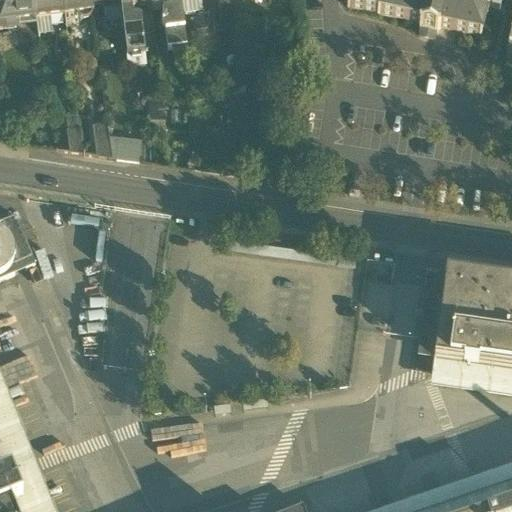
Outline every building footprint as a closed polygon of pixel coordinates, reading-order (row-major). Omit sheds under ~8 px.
[(36,20),(33,0),(0,0),(0,29),(19,27),(18,22),(36,20)] [(49,18),(64,16),(61,0),(33,0),(36,20),(49,18)] [(93,17),(92,7),(91,0),(61,0),(64,16),(76,15),(77,18),(80,22),(84,23),(88,22),(91,19),(93,17)] [(103,13),(122,10),(120,0),(91,0),(92,7),(102,6),(103,13)] [(135,7),(150,5),(149,0),(120,0),(122,10),(127,56),(144,54),(140,20),(137,18),(132,19),(131,11),(135,7)] [(185,49),(179,2),(178,0),(149,0),(150,5),(165,3),(170,6),(170,11),(162,12),(168,51),(185,49)] [(217,0),(220,19),(239,17),(239,13),(237,0),(217,0)] [(492,5),(489,4),(490,0),(489,0),(488,0),(348,0),(347,8),(377,15),(419,24),(418,29),(421,30),(420,37),(432,40),(434,33),(436,33),(437,28),(481,38),(485,15),(486,15),(487,12),(491,13),(499,15),(501,6),(493,4),(492,5)] [(240,29),(239,17),(220,19),(221,31),(240,29)] [(52,36),(49,18),(36,20),(38,38),(52,36)] [(248,78),(249,84),(273,80),(272,74),(248,78)] [(96,159),(111,162),(108,141),(107,127),(92,129),(96,159)] [(69,155),(81,157),(78,132),(66,133),(69,155)] [(111,162),(116,163),(119,142),(108,141),(111,162)] [(141,145),(119,142),(116,163),(138,165),(141,145)] [(70,224),(97,228),(98,223),(71,219),(70,224)] [(0,282),(34,268),(14,221),(0,226),(0,282)] [(95,264),(101,264),(104,237),(99,236),(95,264)] [(511,284),(445,275),(441,305),(434,362),(430,390),(511,401),(511,284)] [(135,368),(135,302),(107,302),(107,368),(135,368)] [(417,360),(434,362),(441,305),(425,302),(417,360)] [(0,477),(11,474),(21,500),(10,505),(12,511),(53,511),(0,377),(0,477)] [(267,402),(242,406),(243,415),(268,411),(267,402)] [(230,408),(213,410),(214,419),(231,416),(230,408)] [(511,467),(382,511),(495,511),(511,506),(511,467)] [(0,511),(12,511),(10,505),(21,500),(11,474),(0,477),(0,511)]
